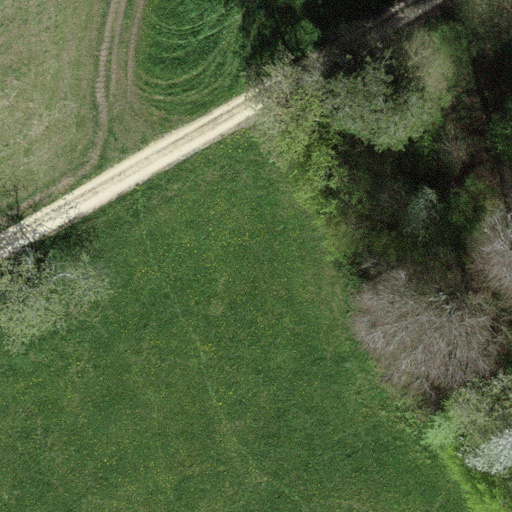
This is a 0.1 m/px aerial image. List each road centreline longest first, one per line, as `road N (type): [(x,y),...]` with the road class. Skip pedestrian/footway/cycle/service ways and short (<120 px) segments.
road 1 (track): [(428,0),(0,259)]
road 2 (track): [(136,181),(126,70),(135,0)]
